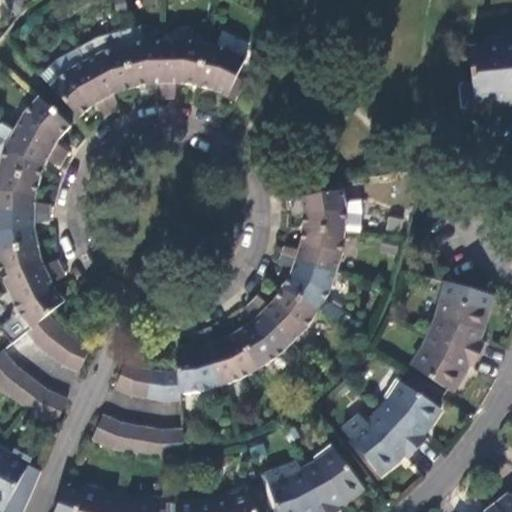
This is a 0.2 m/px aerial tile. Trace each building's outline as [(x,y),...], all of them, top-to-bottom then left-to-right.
[(511,30),(502,32),(503,40),(486,41),(486,48),(472,50),(474,83),(459,84),(461,109),(511,103),(511,30)] [(87,63),(114,112),(121,110),(116,95),(121,91),(135,88),(125,47),(121,32),(102,38),(79,50),(87,63)] [(167,99),(166,41),(152,42),(138,43),(125,47),(135,88),(157,83),(159,98),(167,99)] [(183,83),(199,86),(208,45),(190,41),(166,41),(167,99),(176,99),(178,83),(183,83)] [(215,90),(237,101),(246,82),(238,78),(247,59),(226,49),(208,45),(199,86),(215,90)] [(114,112),(87,63),(68,72),(52,87),(79,118),(91,108),(97,104),(106,117),(114,112)] [(61,139),(72,127),(41,98),(26,115),(16,132),(67,160),(71,153),(58,144),(61,139)] [(67,160),(16,132),(6,150),(0,170),(41,182),(46,166),(49,162),(62,167),(67,160)] [(0,211),(51,213),(52,205),(37,202),(36,198),(41,182),(0,170),(0,211)] [(342,182),(322,185),(302,188),(301,188),(305,214),(304,228),(347,232),(348,214),(346,202),(345,191),(342,182)] [(361,200),(346,202),(348,214),(347,232),(360,234),(362,212),(361,200)] [(51,213),(0,211),(0,252),(39,244),(37,230),(36,224),(50,223),(51,213)] [(347,232),(304,228),(303,240),(301,251),(286,247),(283,255),(338,273),(344,256),(347,232)] [(39,244),(0,252),(0,265),(1,272),(11,293),(63,268),(59,260),(45,265),(42,260),(39,244)] [(338,273),(283,255),(281,263),(294,270),(293,272),(284,289),(319,311),(339,323),(345,314),(325,301),(330,292),(338,273)] [(63,268),(11,293),(22,315),(33,327),(50,314),(65,301),(56,289),(54,284),(67,277),(63,268)] [(431,334),(480,355),(486,342),(474,337),(477,331),(482,332),(493,296),(449,283),(438,319),(431,334)] [(319,311),(284,289),(277,301),(272,307),(260,297),(254,303),(294,344),(309,328),(319,311)] [(294,344),(254,303),(248,308),(257,320),(251,326),(239,333),(260,369),(279,359),(294,344)] [(50,314),(33,327),(28,331),(40,344),(59,324),(50,314)] [(69,333),(59,324),(40,344),(52,355),(69,333)] [(260,369),(239,333),(226,340),(219,342),(213,328),(205,331),(221,385),(241,380),(260,369)] [(221,385),(205,331),(196,333),(200,348),(192,350),(178,351),(180,372),(181,394),(200,392),(221,385)] [(69,333),(52,355),(65,364),(79,340),(69,333)] [(474,368),(480,355),(431,334),(425,348),(431,353),(419,370),(452,391),(464,372),(460,369),(463,364),(474,368)] [(91,346),(79,340),(65,364),(80,371),(91,346)] [(425,348),(421,346),(410,364),(419,370),(431,353),(425,348)] [(4,350),(0,353),(0,363),(9,356),(4,350)] [(0,383),(18,366),(9,356),(0,363),(0,383)] [(133,394),(141,367),(128,362),(117,388),(133,394)] [(28,375),(18,366),(0,383),(0,387),(1,389),(11,396),(28,375)] [(154,369),(141,367),(133,394),(149,397),(154,369)] [(149,397),(164,400),(166,372),(154,369),(149,397)] [(181,399),(181,394),(180,372),(166,372),(164,400),(181,399)] [(39,383),(28,375),(11,396),(22,405),(39,383)] [(408,388),(399,381),(387,399),(390,402),(391,401),(396,405),(408,388)] [(22,405),(36,413),(50,390),(39,383),(22,405)] [(390,402),(379,413),(418,448),(428,439),(419,430),(424,426),(427,428),(441,409),(408,388),(396,405),(391,401),(390,402)] [(68,398),(50,390),(36,413),(57,424),(68,398)] [(379,413),(368,403),(359,414),(343,428),(356,444),(373,431),(367,425),(379,413)] [(418,448),(379,413),(367,425),(373,431),(356,444),(380,474),(398,460),(395,456),(399,452),(408,459),(418,448)] [(116,449),(124,423),(105,415),(93,440),(116,449)] [(138,425),(124,423),(116,449),(127,451),(132,453),(138,425)] [(150,428),(138,425),(132,453),(144,455),(150,428)] [(161,457),(163,430),(150,428),(144,455),(161,457)] [(178,457),(177,430),(163,430),(161,457),(166,457),(178,457)] [(8,453),(0,447),(0,495),(13,465),(8,462),(12,455),(8,453)] [(340,456),(334,447),(316,460),(319,463),(322,467),(340,456)] [(303,471),(324,511),(339,511),(342,511),(336,500),(342,497),(345,501),(363,488),(340,456),(322,467),(319,463),(303,471)] [(28,463),(16,457),(13,465),(24,471),(26,467),(28,463)] [(324,511),(303,471),(298,462),(266,475),(278,511),(324,511)] [(13,465),(0,495),(0,507),(7,511),(23,511),(40,474),(26,467),(24,471),(13,465)] [(84,487),(82,493),(81,495),(101,502),(103,496),(103,493),(102,488),(88,483),(84,487)] [(116,511),(118,499),(103,496),(101,502),(81,495),(82,493),(72,489),(68,487),(56,511),(116,511)] [(250,492),(230,499),(233,506),(252,499),(250,492)] [(511,511),(511,494),(510,494),(498,504),(503,511),(511,511)] [(135,502),(118,499),(116,511),(155,511),(156,509),(135,509),(135,502)] [(230,499),(213,501),(214,511),(256,511),(252,499),(233,506),(230,499)] [(214,511),(213,501),(197,504),(197,511),(176,510),(176,511),(214,511)]
